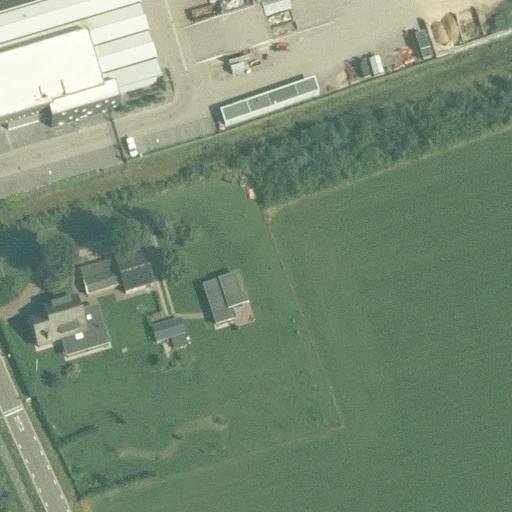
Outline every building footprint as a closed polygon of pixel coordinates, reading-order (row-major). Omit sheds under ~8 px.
[(155,86),(129,0),(30,0),(0,9),(0,137),(49,122),(51,131),(120,110),(116,97),(155,86)] [(125,297),(152,288),(141,253),(80,273),(88,299),(122,289),(125,297)] [(250,277),(218,287),(230,325),(245,320),(243,310),(259,305),(250,277)] [(38,350),(85,336),(76,302),(43,312),(45,318),(30,323),(38,350)] [(170,342),(166,326),(151,330),(156,346),(170,342)] [(184,338),(170,342),(174,352),(187,348),(184,338)]
